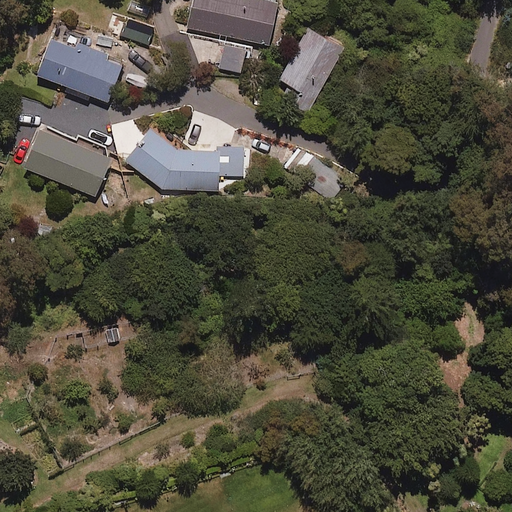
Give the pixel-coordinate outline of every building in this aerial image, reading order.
[(275,0),(189,0),(186,23),(269,37),(275,0)] [(346,31),(310,13),(282,70),(293,76),(286,92),(310,104),(346,31)] [(88,95),(90,89),(106,95),(121,57),(106,51),(108,46),(77,33),(75,38),(50,29),(35,68),(66,80),(64,85),(88,95)] [(246,43),(223,39),(219,67),(241,70),(246,43)] [(75,134),(38,119),(22,159),(93,189),(109,150),(105,148),(107,144),(77,131),(75,134)] [(165,182),(167,182),(221,182),(221,176),(243,176),(243,142),(184,143),(151,119),(126,154),(165,182)] [(348,173),(300,144),(290,160),(338,189),(348,173)] [(119,322),(104,323),(105,343),(121,342),(119,322)]
